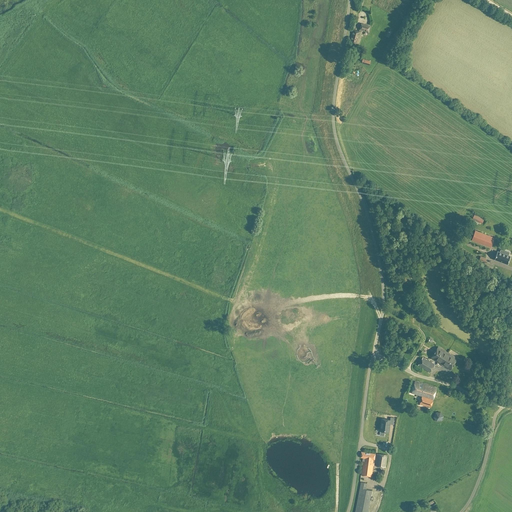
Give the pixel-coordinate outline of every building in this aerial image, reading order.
[(359,30),(368,33),(370,26),(361,23),(359,30)] [(360,32),(352,30),(349,42),(357,44),(360,32)] [(474,215),(472,218),(482,224),(484,220),(474,215)] [(474,232),(471,240),(491,248),(494,239),(474,232)] [(507,265),(510,256),(508,256),(509,252),(505,251),(504,254),(500,252),(497,252),(494,260),(507,265)] [(441,364),(444,359),(447,353),(438,347),(431,358),(441,364)] [(447,353),(444,359),(453,364),(457,359),(447,353)] [(423,369),(428,361),(422,358),(417,365),(423,369)] [(444,359),(441,364),(450,370),(453,364),(444,359)] [(430,373),(434,365),(431,363),(426,371),(430,373)] [(431,408),(436,388),(415,382),(411,393),(422,396),(420,404),(431,408)] [(437,392),(444,397),(449,392),(442,386),(437,392)] [(453,395),(451,400),(449,399),(442,413),(451,418),(452,414),(455,416),(463,400),(453,395)] [(380,431),(380,436),(384,436),(384,432),(389,433),(390,424),(393,425),(394,418),(391,418),(390,417),(390,420),(382,419),(380,431)] [(361,452),(360,458),(363,458),(361,475),(372,477),(375,454),(361,452)] [(385,468),(387,455),(377,454),(375,466),(385,468)] [(354,511),(367,511),(372,490),(366,489),(367,483),(361,482),(354,511)]
